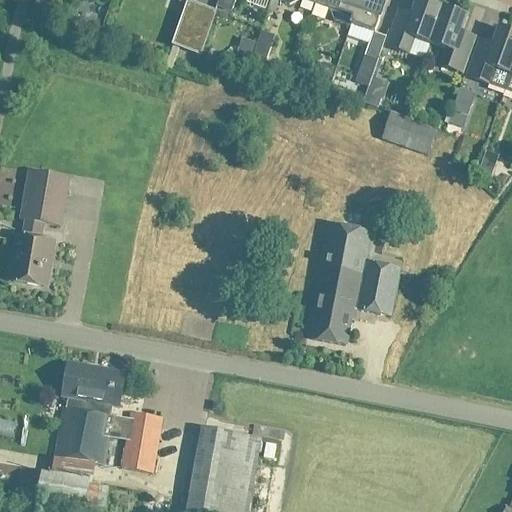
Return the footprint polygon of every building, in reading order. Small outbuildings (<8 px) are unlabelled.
[(232,14),(232,0),(215,0),(215,13),(232,14)] [(248,0),(247,3),(268,11),(267,12),(268,12),(272,0),(248,0)] [(272,0),(268,12),(273,14),(277,2),(288,6),(300,0),(314,5),(315,0),(272,0)] [(315,0),(314,5),(328,10),(333,22),(350,28),(359,0),(315,0)] [(359,0),(350,28),(347,36),(360,41),(368,43),(364,57),(354,83),(368,88),(384,40),(385,37),(374,34),(385,0),(359,0)] [(429,44),(442,9),(417,0),(416,0),(411,15),(398,11),(386,46),(423,60),(429,44)] [(187,3),(172,45),(199,54),(213,12),(187,3)] [(466,17),(442,9),(429,44),(445,50),(439,66),(461,73),(474,38),(461,33),(466,17)] [(504,90),(511,68),(511,33),(498,29),(492,46),(479,41),(466,77),(504,90)] [(265,63),(274,36),(261,32),(251,58),(265,63)] [(435,129),(415,122),(390,114),(381,140),(427,156),(435,129)] [(11,258),(7,281),(12,282),(46,288),(54,243),(40,240),(42,225),(60,228),(69,178),(27,171),(19,221),(24,222),(21,237),(15,236),(11,258)] [(371,233),(327,225),(310,313),(315,313),(309,340),(344,347),(349,320),(353,321),(355,311),(390,318),(399,269),(365,262),(371,233)] [(107,438),(125,441),(120,469),(152,475),(161,419),(130,413),(128,420),(109,416),(111,406),(118,408),(124,374),(67,364),(61,397),(68,399),(66,410),(64,409),(54,459),(102,467),(107,438)] [(247,511),(260,440),(204,429),(188,511),(247,511)] [(262,458),(272,460),(275,446),(265,445),(262,458)] [(84,511),(89,481),(67,477),(41,473),(36,508),(63,511),(84,511)] [(107,489),(104,511),(112,511),(115,489),(107,489)]
